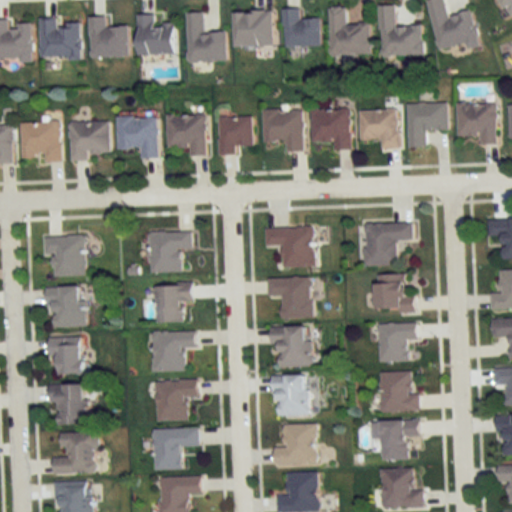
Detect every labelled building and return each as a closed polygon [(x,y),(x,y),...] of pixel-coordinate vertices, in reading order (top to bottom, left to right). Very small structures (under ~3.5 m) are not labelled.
[(432,0),(428,1),(440,52),(480,43),(473,11),(450,16),(445,0),(432,0)] [(511,0),(503,0),(511,17),(511,0)] [(381,6),(382,56),(425,55),(425,26),(398,27),(398,5),(381,6)] [(332,55),(373,55),(373,24),(348,24),(348,7),(331,7),(332,55)] [(302,19),(302,9),(286,10),(286,47),(323,46),(322,19),(302,19)] [(188,61),(227,61),(227,33),(204,33),(204,13),(188,13),(188,61)] [(235,13),(235,46),(275,46),(275,13),(235,13)] [(176,24),(155,25),(154,14),(138,15),(139,55),(176,54),(176,24)] [(91,57),(130,56),(129,26),(106,27),(106,17),(89,17),(91,57)] [(0,20),(0,60),(33,60),(32,22),(13,22),(13,20),(0,20)] [(41,20),(42,59),(81,58),(81,24),(58,24),(58,20),(41,20)] [(409,103),(409,147),(429,147),(429,130),(450,130),(450,103),(409,103)] [(498,103),(459,103),(459,136),(481,136),(481,144),(498,144),(498,103)] [(313,141),(334,141),(334,150),(353,150),(352,109),(313,110),(313,141)] [(400,109),(361,110),(362,140),(381,140),(382,148),(401,148),(400,109)] [(287,151),(305,151),(304,110),(264,110),(264,141),(287,141),(287,151)] [(206,155),(206,115),(168,115),(168,146),(189,146),(189,156),(206,155)] [(119,116),(119,148),(141,148),(141,158),(159,158),(159,116),(119,116)] [(237,146),(254,146),(254,117),(219,117),(219,155),(237,155),(237,146)] [(88,152),(110,152),(110,121),(71,121),(71,161),(88,161),(88,152)] [(62,161),(61,122),(22,122),(22,158),(44,158),(44,161),(62,161)] [(0,125),(0,163),(14,163),(14,125),(0,125)] [(511,219),(489,219),(489,238),(504,238),(504,259),(511,259),(511,219)] [(398,267),(398,241),(415,241),(415,223),(365,224),(366,267),(398,267)] [(317,267),(316,227),(266,228),(267,248),(283,247),(284,268),(317,267)] [(192,250),(192,232),(149,232),(149,272),(181,272),(181,250),(192,250)] [(55,276),(85,276),(85,236),(44,236),(44,256),(55,256),(55,276)] [(492,310),(511,309),(511,270),(501,270),(501,294),(492,294),(492,310)] [(377,276),(378,312),(417,312),(417,293),(409,293),(408,275),(377,276)] [(284,318),(314,318),(314,278),(269,279),(270,297),(283,297),(284,318)] [(158,323),(184,323),(183,302),(194,302),(194,285),(157,286),(158,323)] [(86,327),(85,287),(48,287),(49,327),(86,327)] [(511,359),(511,318),(494,318),(494,337),(510,337),(511,359)] [(418,341),(418,324),(381,325),(381,363),(409,363),(409,341),(418,341)] [(314,367),(314,341),(307,342),(307,327),(271,327),(272,346),(280,346),(280,367),(314,367)] [(153,332),(153,372),(186,371),(185,349),(197,348),(197,332),(153,332)] [(85,337),(49,337),(49,358),(58,358),(58,375),(85,375),(85,337)] [(495,386),(505,386),(505,406),(511,405),(511,368),(495,368),(495,386)] [(382,413),(421,412),(421,394),(413,394),(413,372),(382,373),(382,413)] [(275,376),(275,416),(310,416),(310,376),(275,376)] [(199,398),(198,380),(157,381),(157,421),(189,421),(189,398),(199,398)] [(52,385),(52,425),(88,425),(88,385),(52,385)] [(511,455),(511,415),(500,416),(501,456),(511,455)] [(422,438),(421,421),(383,421),(383,460),(412,460),(412,438),(422,438)] [(319,464),(319,424),(283,425),(284,447),(277,447),(277,465),(319,464)] [(201,429),(155,429),(155,470),(184,469),(183,447),(201,447),(201,429)] [(55,474),(98,473),(97,433),(61,434),(62,457),(54,457),(55,474)] [(511,503),(511,464),(498,465),(498,481),(509,481),(510,503),(511,503)] [(385,509),(425,508),(425,489),(415,490),(415,469),(384,469),(385,509)] [(320,511),(320,472),(287,473),(288,496),(279,496),(278,511),(320,511)] [(160,511),(191,511),(191,495),(203,494),(203,477),(160,478),(160,511)] [(55,483),(55,511),(94,511),(94,483),(55,483)]
